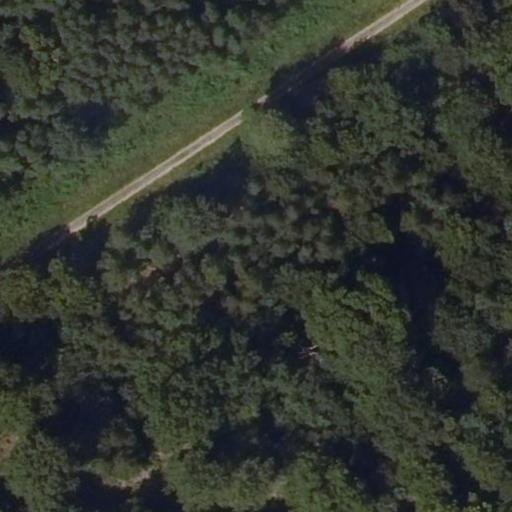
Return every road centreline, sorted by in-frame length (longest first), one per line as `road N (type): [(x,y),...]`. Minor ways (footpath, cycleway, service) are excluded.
road 1 (track): [(0,281),(422,0)]
road 2 (track): [(344,511),(0,451)]
